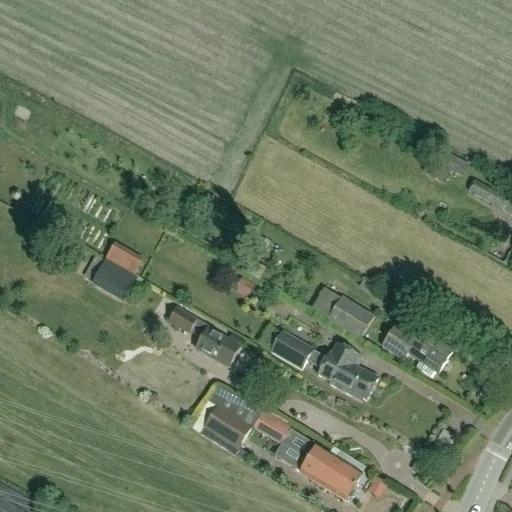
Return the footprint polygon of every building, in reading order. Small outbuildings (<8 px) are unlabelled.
[(445,153),(439,166),(462,178),(468,166),(445,153)] [(508,201),(474,183),(468,194),(502,212),(508,201)] [(92,286),(124,304),(138,279),(135,277),(145,261),(116,244),(92,286)] [(242,279),(234,292),(248,300),(256,287),(242,279)] [(328,321),(360,341),(374,319),(342,298),(328,321)] [(191,333),(203,340),(196,351),(229,370),(240,350),(208,331),(210,328),(177,309),(168,324),(189,336),(191,333)] [(404,364),(409,356),(438,376),(452,354),(419,332),(415,338),(396,326),(381,349),(404,364)] [(327,360),(287,339),(280,335),(269,355),(300,372),(306,361),(322,369),(318,377),(352,395),(351,399),(361,404),(363,401),(366,402),(377,381),(356,370),(362,360),(336,347),(331,356),(329,356),(327,360)] [(233,336),(229,343),(238,348),(242,341),(233,336)] [(204,430),(238,452),(253,430),(218,408),(204,430)] [(361,477),(328,456),(311,446),(295,472),(346,503),(348,499),(351,498),(353,494),(352,492),(361,477)]
